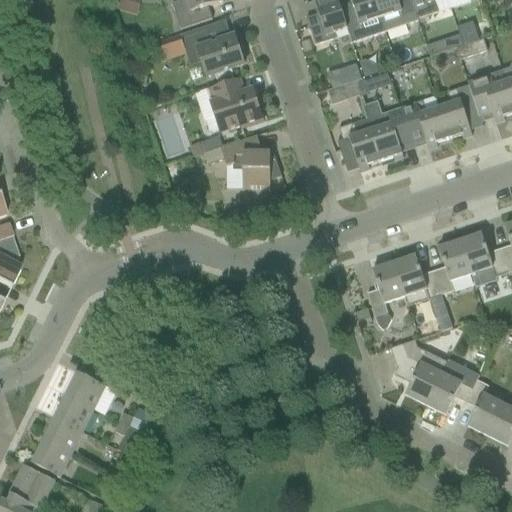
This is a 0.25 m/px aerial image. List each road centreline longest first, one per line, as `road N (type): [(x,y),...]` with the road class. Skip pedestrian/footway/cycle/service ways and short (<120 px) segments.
road 1 (residential): [(290,248),(326,357),(354,376),(367,409),(511,480)]
road 2 (residential): [(337,229),(267,0)]
road 3 (residential): [(86,277),(62,243),(0,59)]
road 4 (residential): [(86,277),(181,245),(233,260),(290,248)]
road 5 (residential): [(337,229),(511,169)]
road 6 (residential): [(0,383),(42,353),(86,277)]
